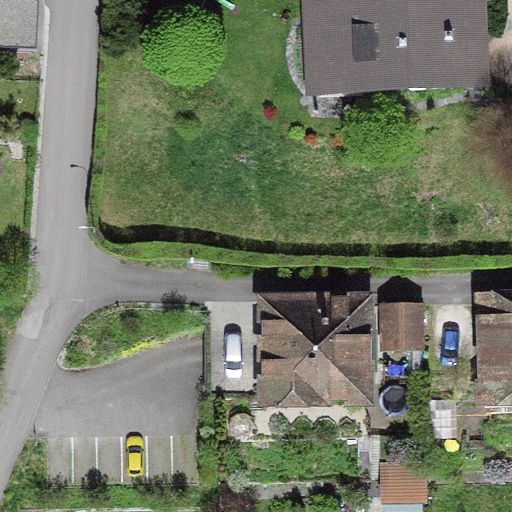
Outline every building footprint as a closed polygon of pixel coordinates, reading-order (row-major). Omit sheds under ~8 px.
[(476,0),(376,0),(311,3),(314,67),(360,66),(361,88),(480,84),(476,0)] [(511,301),(481,302),(484,400),(511,399),(511,301)] [(364,303),(265,303),(265,308),(266,399),(364,399),(364,303)] [(419,306),(382,306),(382,349),(419,349),(419,306)] [(265,308),(205,309),(205,399),(266,399),(265,308)] [(381,464),(381,501),(422,501),(422,464),(381,464)]
